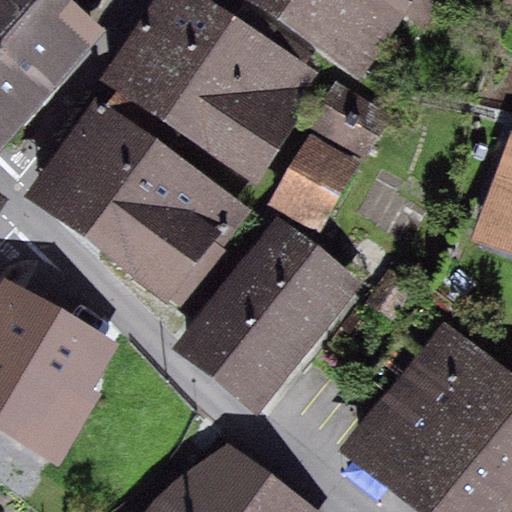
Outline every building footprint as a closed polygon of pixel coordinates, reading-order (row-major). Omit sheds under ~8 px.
[(54,0),(0,0),(0,141),(7,147),(55,90),(39,77),(83,24),(54,0)] [(168,0),(110,76),(171,116),(243,12),(245,10),(231,0),(168,0)] [(439,0),(261,0),(355,64),(368,45),(377,50),(402,11),(423,25),(439,0)] [(243,12),(171,116),(198,135),(271,31),(243,12)] [(291,72),(303,54),(271,31),(198,135),(253,174),(284,128),(280,126),(306,81),(291,72)] [(337,149),(348,147),(366,158),(388,121),(341,92),(318,129),(333,138),(337,149)] [(99,109),(39,195),(107,245),(143,196),(166,156),(178,140),(163,129),(125,105),(114,120),(99,109)] [(511,149),(481,233),(511,243),(511,149)] [(318,152),(282,212),(317,232),(353,173),(318,152)] [(223,229),(239,208),(166,156),(143,196),(107,245),(122,255),(116,262),(164,297),(190,261),(197,266),(219,236),(224,239),(229,233),(223,229)] [(343,286),(278,236),(187,350),(254,400),(343,286)] [(0,418),(59,453),(90,401),(83,397),(103,361),(88,352),(102,329),(72,311),(80,297),(34,271),(13,310),(0,303),(0,418)] [(390,275),(376,297),(396,311),(411,289),(390,275)] [(511,511),(511,396),(476,367),(483,358),(426,311),(388,358),(417,381),(360,451),(435,511),(511,511)] [(156,511),(250,511),(270,484),(228,453),(217,466),(183,486),(156,511)] [(307,511),(270,484),(250,511),(307,511)]
